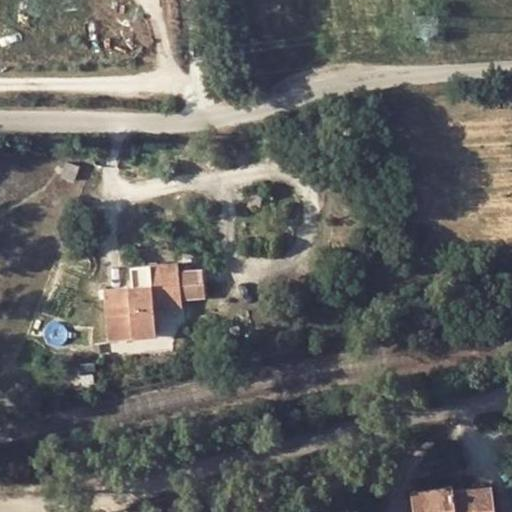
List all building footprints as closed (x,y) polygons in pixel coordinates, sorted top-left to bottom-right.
[(310,126),(311,138),(328,136),(327,125),(310,126)] [(311,138),(310,126),(294,128),(295,139),(311,138)] [(259,193),(247,191),(244,203),(257,205),(259,193)] [(103,289),(107,339),(152,335),(151,308),(180,306),(178,264),(131,267),(133,286),(103,289)] [(495,511),(492,484),(454,489),(453,483),(410,490),(413,511),(495,511)]
